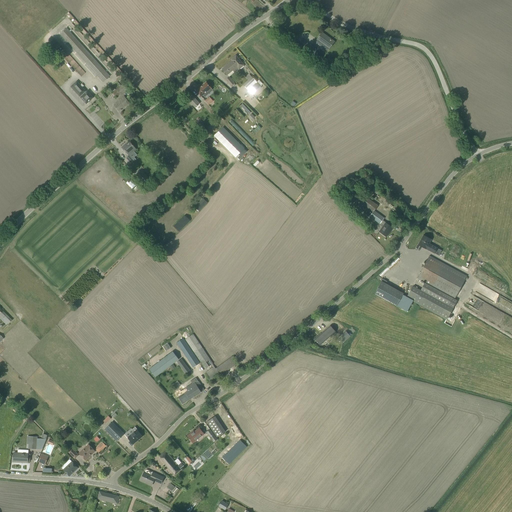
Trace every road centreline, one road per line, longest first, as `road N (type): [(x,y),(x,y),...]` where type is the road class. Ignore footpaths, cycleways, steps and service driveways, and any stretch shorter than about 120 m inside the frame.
road 1 (unclassified): [(109,486),(395,252),(466,162),(511,144)]
road 2 (unclassified): [(0,243),(136,112),(283,0)]
road 3 (track): [(478,156),(424,50),(348,29),(301,0)]
